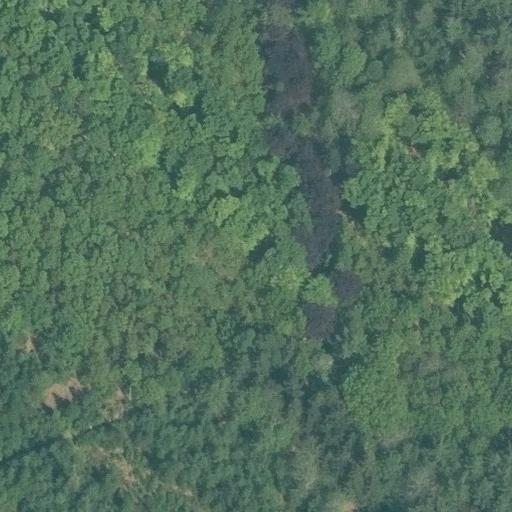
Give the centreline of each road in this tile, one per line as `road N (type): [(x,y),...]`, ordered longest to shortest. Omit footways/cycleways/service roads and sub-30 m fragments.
road 1 (track): [(0,473),(331,343)]
road 2 (track): [(331,343),(286,125),(288,0)]
road 3 (track): [(389,511),(331,343)]
